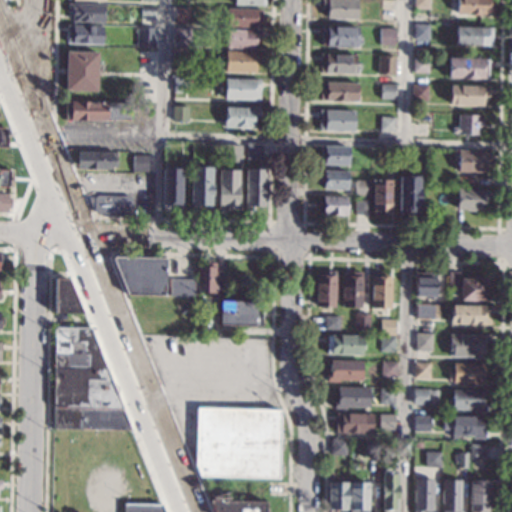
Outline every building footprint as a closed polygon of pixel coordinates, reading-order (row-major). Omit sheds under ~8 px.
[(356,0),(356,8),(358,8),(358,15),(356,15),(355,19),(343,19),(343,21),(333,20),(333,19),(325,19),(326,9),(321,9),(321,0),(356,0)] [(394,0),(394,22),(380,21),(380,0),(394,0)] [(427,0),(427,9),(413,9),(413,0),(427,0)] [(492,0),(492,15),(455,15),(455,0),(492,0)] [(103,23),(71,22),(71,11),(67,11),(67,4),(103,5),(103,23)] [(154,7),(153,16),(140,16),(140,7),(154,7)] [(261,28),(226,27),(227,9),(261,10),(261,28)] [(188,13),(187,25),(174,25),(174,13),(188,13)] [(428,40),(412,40),(412,25),(429,25),(428,40)] [(102,43),(66,43),(66,27),(102,27),(102,43)] [(154,47),(139,47),(139,27),(155,27),(154,47)] [(357,36),(360,36),(360,43),(356,43),(356,47),(320,46),(321,27),(357,27),(357,36)] [(491,46),(454,45),(454,27),(492,28),(491,46)] [(191,28),(190,47),(173,46),(173,28),(191,28)] [(394,45),(378,45),(378,28),(394,28),(394,45)] [(260,38),(256,38),(256,50),(230,49),(230,50),(225,50),(225,29),(260,30),(260,38)] [(189,65),(174,65),(174,50),(189,50),(189,65)] [(261,63),(256,63),(255,73),(225,73),(225,51),(261,52),(261,63)] [(96,92),(65,92),(65,52),(96,53),(96,92)] [(356,74),(319,73),(319,54),(356,55),(356,74)] [(393,75),(377,75),(377,55),(394,55),(393,75)] [(428,73),(412,73),(412,57),(426,58),(428,58),(428,73)] [(487,80),(448,79),(448,58),(488,59),(487,80)] [(188,93),(172,92),(172,79),(188,79),(188,93)] [(259,101),(224,100),(225,79),(227,79),(259,80),(259,101)] [(356,102),(340,101),(339,103),(333,102),(332,101),(319,101),(319,83),(357,84),(356,102)] [(393,99),(380,99),(380,84),(393,85),(393,99)] [(426,101),(411,101),(412,86),(426,86),(427,86),(426,101)] [(487,98),(483,98),(483,106),(473,106),(473,107),(462,107),(462,106),(450,105),(450,86),(488,86),(487,98)] [(130,121),(69,120),(69,125),(65,125),(65,121),(64,121),(64,102),(130,103),(130,121)] [(187,122),(172,122),(172,106),(188,106),(187,122)] [(259,119),(255,118),(255,126),(254,126),(253,129),(224,128),(224,107),(260,108),(259,119)] [(354,111),(353,131),(340,130),(340,133),(330,132),(330,130),(318,130),(318,110),(354,111)] [(481,131),(479,131),(479,135),(457,135),(457,133),(450,133),(450,127),(458,127),(458,115),(482,115),(481,131)] [(393,134),(379,133),(379,117),(393,117),(393,134)] [(10,136),(10,147),(0,146),(0,128),(8,128),(10,136)] [(261,159),(246,159),(246,144),(261,144),(261,159)] [(348,147),(348,166),(322,165),(322,159),(319,159),(319,147),(348,147)] [(471,152),(490,153),(490,165),(485,164),(485,173),(476,173),(475,174),(467,174),(467,173),(456,173),(457,150),(471,150),(471,152)] [(115,167),(110,167),(110,170),(76,169),(76,152),(115,152),(115,167)] [(147,172),(132,172),(132,153),(148,153),(147,172)] [(210,206),(199,206),(199,210),(190,210),(190,167),(211,167),(210,206)] [(180,205),(171,205),(171,209),(161,208),(162,168),(181,169),(180,205)] [(265,182),(266,182),(266,202),(264,202),(264,207),(254,206),(254,212),(244,211),(245,169),(265,169),(265,182)] [(12,188),(0,187),(0,170),(12,171),(12,188)] [(237,206),(228,206),(228,211),(218,210),(218,170),(237,170),(237,206)] [(347,190),(320,190),(321,183),(317,183),(318,171),(347,171),(347,190)] [(418,188),(420,188),(420,205),(418,205),(418,212),(409,212),(409,218),(398,218),(398,176),(419,176),(418,188)] [(471,185),(457,185),(458,177),(471,177),(471,185)] [(368,194),(368,180),(355,180),(355,194),(368,194)] [(390,213),(382,213),(382,218),(371,218),(372,180),(390,180),(390,213)] [(469,191),(489,191),(489,202),(484,202),(484,211),(474,211),(474,212),(465,212),(465,211),(456,210),(456,188),(469,188),(469,191)] [(7,198),(10,198),(10,208),(7,208),(7,213),(0,212),(0,193),(8,193),(7,198)] [(95,214),(93,212),(93,209),(93,200),(93,198),(96,195),(97,195),(126,195),(129,196),(131,199),(131,210),(129,213),(128,214),(95,214)] [(346,198),(346,217),(320,216),(321,197),(346,198)] [(368,215),(353,215),(353,200),(369,200),(368,215)] [(166,295),(125,295),(111,259),(113,256),(166,257),(166,295)] [(215,294),(195,293),(196,267),(204,267),(204,263),(215,263),(215,294)] [(334,308),(314,308),(314,275),(325,275),(325,270),(334,270),(334,308)] [(360,285),(362,285),(362,292),(362,295),(360,295),(360,308),(339,308),(340,275),(351,276),(351,272),(361,272),(360,285)] [(436,297),(432,297),(432,299),(428,299),(428,302),(413,302),(414,272),(436,272),(436,297)] [(457,289),(447,289),(448,273),(457,273),(457,289)] [(390,308),(384,308),(384,311),(379,311),(379,309),(370,308),(370,276),(390,277),(390,308)] [(81,314),(53,313),(54,279),(67,279),(81,314)] [(193,296),(169,296),(169,279),(172,280),(193,280),(193,296)] [(485,301),(459,301),(459,279),(485,280),(485,301)] [(215,311),(197,310),(198,297),(215,297),(215,311)] [(179,318),(146,317),(148,324),(180,324),(180,335),(141,335),(127,298),(179,298),(179,318)] [(260,326),(218,326),(219,301),(259,302),(260,302),(260,326)] [(431,319),(414,319),(414,305),(431,305),(431,319)] [(490,325),(449,325),(450,305),(490,306),(490,325)] [(337,329),(323,329),(323,314),(338,315),(337,329)] [(369,330),(352,329),(352,314),(369,314),(369,330)] [(394,336),(378,336),(379,320),(394,320),(394,336)] [(130,431),(52,429),(54,327),(89,328),(130,431)] [(430,352),(414,351),(415,333),(431,334),(430,352)] [(488,342),(485,342),(484,359),(470,359),(470,357),(448,357),(449,334),(477,335),(477,333),(488,333),(488,342)] [(361,355),(326,355),(326,336),(361,336),(361,355)] [(394,338),(393,352),(379,352),(379,337),(394,338)] [(361,380),(338,380),(338,383),(325,383),(325,373),(329,373),(329,361),(361,361),(361,380)] [(395,363),(395,377),(381,377),(381,362),(395,363)] [(429,379),(412,378),(413,363),(428,363),(429,363),(429,379)] [(482,377),(485,377),(485,387),(472,386),(472,384),(465,383),(463,386),(457,385),(455,384),(451,383),(451,382),(446,382),(446,371),(452,371),(452,363),(483,363),(482,377)] [(368,408),(345,407),(345,410),(332,410),(332,400),(337,400),(337,387),(369,387),(368,408)] [(427,405),(413,404),(413,389),(427,390),(427,405)] [(394,390),(394,404),(378,404),(378,390),(394,390)] [(482,404),(485,404),(485,413),(472,413),(472,411),(451,410),(451,390),(482,391),(482,404)] [(278,478),(199,477),(194,467),(195,409),(279,411),(278,478)] [(371,433),(334,433),(335,413),(372,414),(371,433)] [(393,430),(378,430),(378,415),(393,415),(393,430)] [(428,432),(413,432),(414,416),(427,417),(428,417),(428,432)] [(482,429),(484,429),(484,439),(470,439),(470,436),(457,436),(456,439),(450,439),(450,431),(441,430),(441,416),(482,417),(482,429)] [(345,455),(330,455),(330,439),(346,439),(345,455)] [(379,455),(366,454),(366,440),(380,440),(379,455)] [(409,455),(395,455),(396,440),(409,441),(409,455)] [(484,460),(469,459),(469,444),(484,444),(484,460)] [(439,468),(424,468),(424,452),(439,452),(439,468)] [(467,469),(456,469),(456,465),(453,465),(453,454),(456,454),(456,452),(467,453),(467,469)] [(395,511),(381,511),(382,474),(396,474),(395,511)] [(432,511),(422,511),(413,511),(413,479),(432,480),(432,511)] [(459,511),(441,511),(442,480),(460,480),(459,511)] [(487,511),(468,511),(469,480),(487,481),(487,511)] [(340,482),(346,482),(346,510),(336,510),(336,511),(327,511),(327,482),(333,482),(333,481),(340,481),(340,482)] [(368,511),(348,511),(349,482),(368,482),(368,511)] [(264,511),(210,511),(207,500),(264,501),(264,511)] [(122,511),(164,511),(165,503),(122,504),(122,511)]
